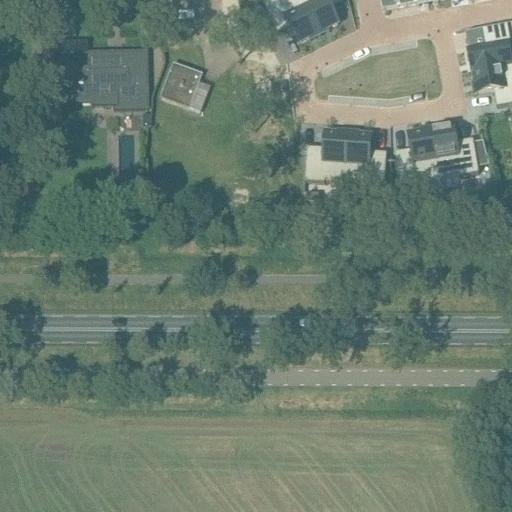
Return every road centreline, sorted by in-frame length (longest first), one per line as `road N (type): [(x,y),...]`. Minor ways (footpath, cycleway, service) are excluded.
road 1 (primary): [(0,329),(511,331)]
road 2 (unclassified): [(0,378),(511,378)]
road 3 (residential): [(435,25),(452,107),(298,110),(300,60),(363,42)]
